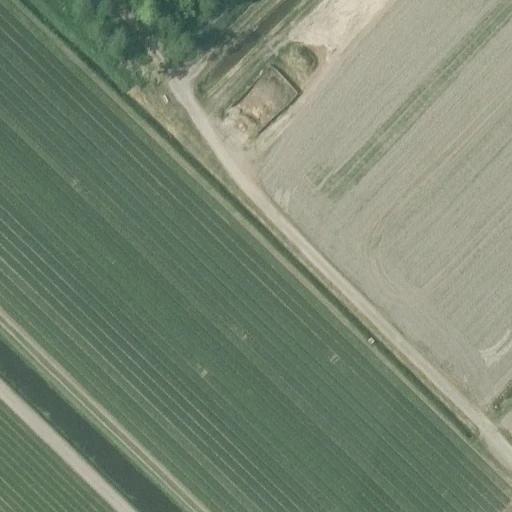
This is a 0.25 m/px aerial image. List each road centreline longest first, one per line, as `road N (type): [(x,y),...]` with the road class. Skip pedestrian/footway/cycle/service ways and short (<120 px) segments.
road 1 (track): [(511,457),(317,262),(178,89)]
road 2 (track): [(271,0),(178,89)]
